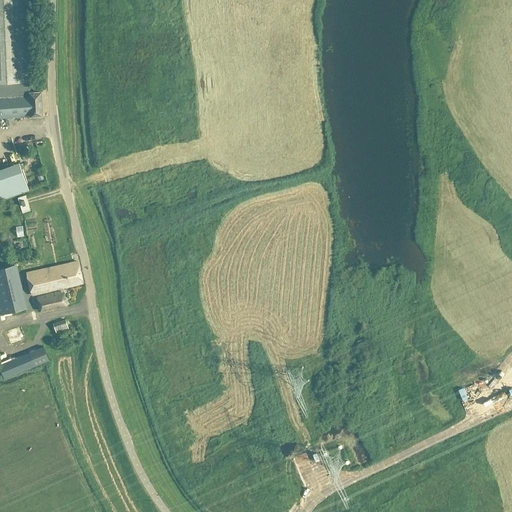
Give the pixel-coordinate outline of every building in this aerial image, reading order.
[(0,0),(0,118),(42,116),(41,92),(29,93),(24,0),(0,0)] [(0,199),(29,190),(20,162),(0,168),(0,199)] [(43,235),(46,261),(69,258),(67,238),(61,239),(60,233),(43,235)] [(78,262),(26,273),(32,296),(57,289),(58,292),(36,297),(40,311),(67,305),(63,288),(82,284),(78,262)] [(0,313),(24,308),(14,265),(0,268),(0,313)] [(68,328),(65,320),(53,324),(56,332),(68,328)] [(43,348),(28,354),(33,367),(49,361),(43,348)] [(28,354),(0,364),(0,369),(4,379),(33,367),(28,354)]
